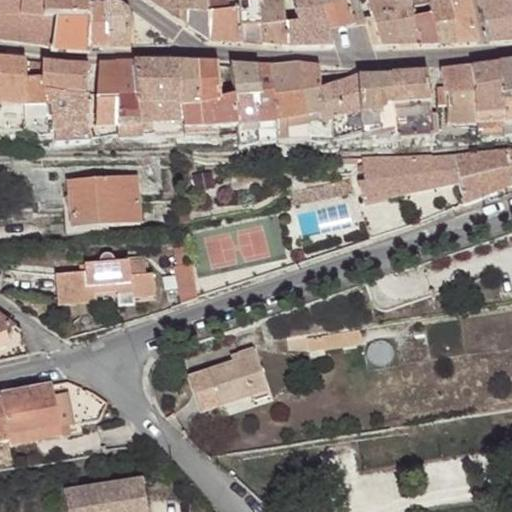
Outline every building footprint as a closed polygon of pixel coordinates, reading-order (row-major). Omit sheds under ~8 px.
[(90,6),(89,0),(48,0),(50,14),(89,16),(88,6),(90,6)] [(183,0),(151,0),(188,27),(187,13),(185,13),(183,0)] [(207,12),(205,0),(183,0),(185,13),(187,13),(207,12)] [(238,0),(239,9),(240,44),(263,45),(261,7),(261,0),(238,0)] [(287,47),(283,0),(261,0),(261,7),(263,45),(287,47)] [(283,0),(287,47),(333,46),(328,28),(327,28),(318,0),(283,0)] [(318,0),(327,28),(328,28),(354,22),(349,0),(318,0)] [(366,0),(370,16),(411,8),(409,0),(366,0)] [(429,5),(427,0),(409,0),(411,8),(411,9),(429,5)] [(453,45),(446,0),(427,0),(429,5),(431,14),(437,45),(453,45)] [(469,0),(446,0),(453,45),(477,44),(469,0)] [(511,22),(507,1),(507,0),(479,0),(488,43),(511,41),(511,22)] [(0,40),(47,47),(44,14),(2,12),(3,6),(0,5),(0,40)] [(107,49),(104,5),(90,6),(88,6),(89,16),(90,49),(107,49)] [(115,5),(104,5),(107,49),(130,48),(128,15),(128,9),(125,7),(122,5),(115,5)] [(413,18),(411,9),(411,8),(370,16),(379,46),(419,45),(413,18)] [(240,44),(239,9),(207,12),(207,41),(209,42),(209,41),(240,44)] [(207,41),(207,12),(187,13),(188,27),(207,41)] [(88,49),(90,49),(89,16),(50,14),(52,52),(85,54),(88,53),(89,51),(88,49)] [(437,45),(431,14),(413,18),(419,45),(437,45)] [(25,62),(0,59),(0,106),(25,108),(25,82),(25,62)] [(69,66),(42,63),(40,80),(43,89),(86,93),(88,66),(69,66)] [(134,64),(141,128),(142,139),(183,136),(182,110),(178,64),(154,63),(134,64)] [(511,63),(498,65),(500,97),(511,95),(511,63)] [(117,64),(98,64),(94,128),(115,128),(117,64)] [(115,128),(141,128),(134,64),(117,64),(115,128)] [(217,66),(178,64),(182,110),(205,106),(205,104),(222,100),(222,98),(217,66)] [(472,93),(475,130),(476,141),(503,138),(500,97),(498,65),(470,69),(472,93)] [(299,66),(269,68),(276,142),(307,145),(305,123),(304,117),(299,66)] [(319,69),(299,66),(304,117),(321,115),(320,91),(319,69)] [(229,67),(232,95),(236,127),(239,149),(258,144),(258,69),(229,67)] [(269,68),(258,69),(258,144),(276,142),(269,68)] [(470,69),(440,73),(445,98),(472,93),(470,69)] [(424,75),(390,76),(394,143),(399,142),(407,139),(414,138),(432,136),(428,74),(424,75)] [(361,77),(357,78),(364,137),(364,144),(394,143),(390,76),(361,77)] [(315,123),(305,123),(307,145),(334,147),(364,137),(357,78),(320,91),(321,115),(322,123),(320,123),(315,123)] [(40,80),(25,82),(25,108),(46,107),(43,89),(40,80)] [(86,93),(43,89),(46,107),(48,119),(51,118),(84,116),(86,93)] [(446,127),(475,130),(472,93),(445,98),(446,127)] [(205,106),(182,110),(183,136),(184,138),(218,137),(218,130),(236,127),(232,95),(222,98),(222,100),(205,104),(205,106)] [(511,95),(500,97),(503,138),(511,137),(511,95)] [(55,148),(89,145),(85,133),(84,127),(84,123),(84,116),(51,118),(54,139),(55,148)] [(511,185),(511,170),(508,151),(454,157),(459,182),(464,205),(511,185)] [(459,182),(454,157),(435,158),(434,157),(381,158),(382,178),(358,181),(363,203),(405,194),(459,182)] [(67,178),(69,218),(108,216),(108,225),(138,223),(136,174),(67,178)] [(69,226),(108,225),(108,216),(69,218),(69,226)] [(178,263),(189,260),(187,251),(185,247),(175,250),(178,263)] [(57,275),(58,297),(95,295),(95,288),(117,286),(119,309),(135,308),(134,300),(155,299),(154,276),(146,277),(145,261),(116,263),(116,261),(115,259),(113,257),(111,255),(109,255),(106,255),(104,256),(102,258),(101,260),(101,262),(101,264),(86,265),(86,273),(57,275)] [(179,269),(176,269),(186,307),(200,303),(189,260),(178,263),(179,269)] [(95,295),(58,297),(59,306),(96,303),(95,295)] [(0,332),(12,326),(0,316),(0,332)] [(0,361),(28,355),(23,334),(12,326),(0,332),(0,361)] [(362,333),(325,339),(327,350),(328,352),(358,347),(364,345),(362,333)] [(313,353),(327,350),(325,339),(324,337),(301,340),(289,341),(291,351),(313,353)] [(253,403),(270,398),(256,351),(240,356),(241,361),(188,377),(198,413),(252,397),(253,403)] [(68,383),(2,395),(3,399),(11,438),(98,422),(100,428),(126,421),(107,403),(95,394),(68,383)] [(11,438),(3,399),(0,399),(0,443),(11,441),(11,438)] [(56,493),(60,511),(142,511),(133,475),(56,493)]
